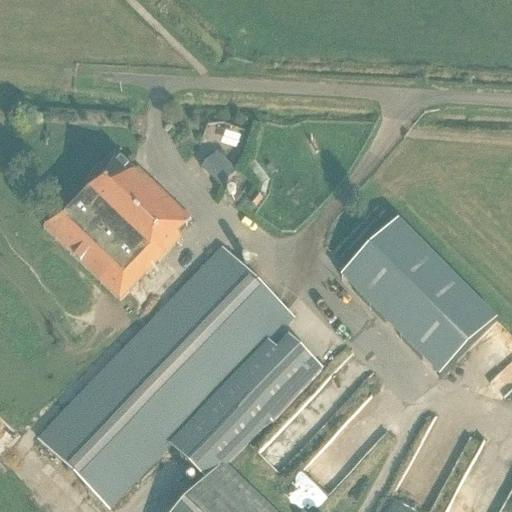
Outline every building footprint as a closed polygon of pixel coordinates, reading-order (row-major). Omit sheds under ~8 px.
[(136,175),(117,156),(45,230),(112,295),(101,306),(122,326),(175,272),(166,263),(169,259),(166,256),(182,239),(179,236),(192,222),(139,171),(136,175)] [(203,171),(222,189),(236,175),(217,156),(203,171)] [(494,316),(393,218),(337,276),(438,373),(494,316)] [(110,511),(129,491),(170,449),(205,485),(178,511),(272,511),(227,468),(269,424),(272,426),(324,372),(289,338),(277,350),(271,344),(294,320),(224,252),(40,443),(110,511)] [(496,348),(482,359),(492,370),(505,359),(496,348)]
